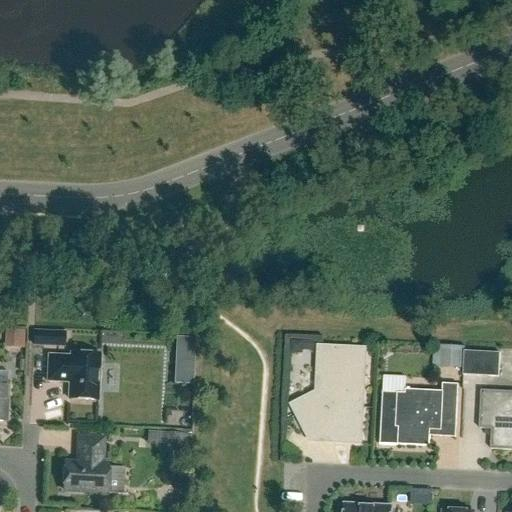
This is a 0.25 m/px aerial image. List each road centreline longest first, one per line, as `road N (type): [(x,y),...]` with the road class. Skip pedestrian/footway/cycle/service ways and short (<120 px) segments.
road 1 (unclassified): [(511,47),(124,199),(0,193)]
road 2 (residential): [(310,511),(312,475),(511,483)]
